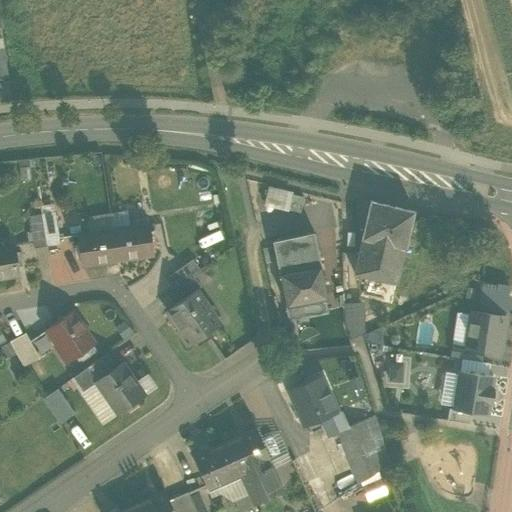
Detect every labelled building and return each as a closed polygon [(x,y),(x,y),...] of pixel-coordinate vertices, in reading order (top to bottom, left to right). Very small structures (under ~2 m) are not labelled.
[(267,187),(266,207),(301,209),(302,190),(267,187)] [(413,210),(370,200),(361,238),(354,273),(375,278),(396,283),(404,248),(405,248),(413,210)] [(54,213),(41,214),(46,245),(59,243),(54,213)] [(41,214),(28,217),(33,247),(46,245),(41,214)] [(148,225),(113,230),(117,260),(153,255),(148,225)] [(113,230),(77,236),(82,266),(117,260),(113,230)] [(313,233),(273,242),(287,305),(326,297),(313,233)] [(14,245),(0,247),(0,278),(19,275),(14,245)] [(192,259),(184,266),(190,275),(192,274),(199,269),(192,259)] [(184,266),(165,278),(172,288),(190,275),(184,266)] [(190,275),(172,288),(181,301),(196,290),(201,287),(192,274),(190,275)] [(396,283),(375,278),(370,299),(391,304),(396,283)] [(181,301),(167,311),(180,330),(178,331),(188,346),(220,324),(196,290),(181,301)] [(94,343),(72,311),(45,330),(55,344),(54,345),(66,363),(94,343)] [(499,352),(505,316),(471,311),(465,346),(499,352)] [(31,339),(39,351),(53,343),(45,331),(31,339)] [(25,333),(9,341),(23,366),(39,358),(25,333)] [(107,354),(73,377),(83,391),(95,383),(94,382),(116,367),(107,354)] [(145,395),(122,362),(116,367),(94,382),(95,383),(116,413),(117,414),(145,395)] [(492,376),(459,371),(453,409),(470,412),(486,414),(488,402),(492,402),(494,389),(490,389),(492,376)] [(320,375),(289,389),(304,425),(324,417),(331,434),(338,431),(338,430),(343,429),(343,428),(336,412),(320,375)] [(116,413),(95,383),(83,391),(105,421),(116,413)] [(73,412),(57,390),(44,399),(60,422),(73,412)] [(469,423),(470,412),(453,409),(449,408),(447,420),(469,423)] [(374,416),(343,428),(343,429),(338,430),(338,431),(349,457),(383,444),(374,416)] [(255,429),(224,443),(240,479),(251,503),(273,493),(260,465),(269,461),(255,429)] [(224,443),(193,457),(207,489),(225,480),(227,485),(240,479),(224,443)] [(383,444),(349,457),(359,484),(389,463),(383,444)] [(317,511),(331,503),(309,453),(291,461),(313,511),(317,511)] [(165,491),(134,505),(136,511),(174,511),(169,500),(165,491)] [(196,511),(188,492),(169,500),(174,511),(196,511)]
